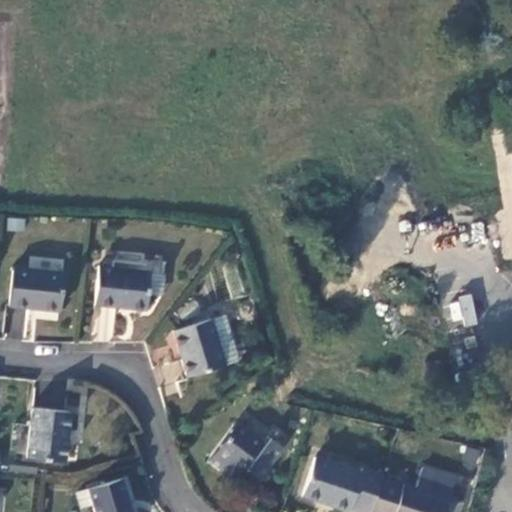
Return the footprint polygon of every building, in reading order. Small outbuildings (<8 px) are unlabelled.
[(148,271),(95,268),(93,306),(144,311),(148,271)] [(62,273),(12,269),(8,308),(58,311),(62,273)] [(451,325),(475,323),(474,297),(449,299),(451,325)] [(98,307),(94,339),(112,341),(115,309),(98,307)] [(237,362),(223,316),(172,331),(186,377),(237,362)] [(70,409),(32,406),(27,457),(66,461),(70,409)] [(260,479),(264,472),(282,447),(277,443),(267,435),(263,441),(237,422),(210,460),(225,471),(229,466),(242,475),(246,469),(260,479)] [(351,505),(371,511),(382,477),(384,470),(364,464),(363,470),(315,455),(303,494),(350,509),(351,505)] [(443,511),(455,475),(422,465),(416,485),(404,482),(404,484),(382,477),(371,511),(372,511),(443,511)] [(238,481),(242,475),(229,466),(225,471),(238,481)] [(132,511),(122,478),(87,489),(94,511),(132,511)]
